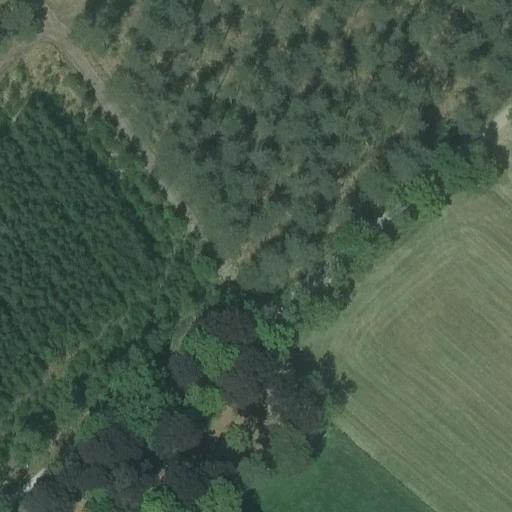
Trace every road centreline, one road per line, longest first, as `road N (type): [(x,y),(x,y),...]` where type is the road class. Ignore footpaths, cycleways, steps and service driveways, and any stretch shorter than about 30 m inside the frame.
road 1 (unclassified): [(511,102),(177,384)]
road 2 (track): [(250,327),(25,0)]
